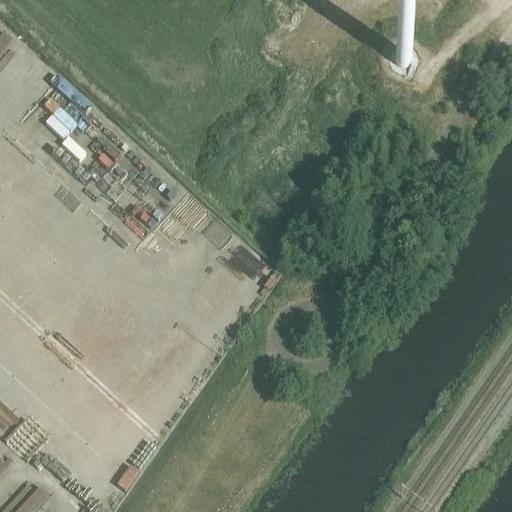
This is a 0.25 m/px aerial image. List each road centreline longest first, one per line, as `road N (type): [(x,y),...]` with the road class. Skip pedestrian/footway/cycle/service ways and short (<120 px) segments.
road 1 (unclassified): [(326,310),(511,32)]
road 2 (unclassified): [(326,310),(309,304),(277,318),(275,353),(303,373),(321,369),(340,341),(337,323)]
